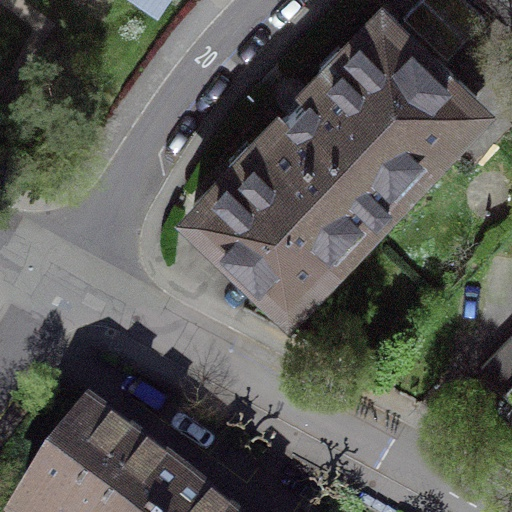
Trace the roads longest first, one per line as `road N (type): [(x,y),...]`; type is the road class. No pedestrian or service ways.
road 1 (residential): [(511,509),(71,272)]
road 2 (residential): [(71,272),(169,117),(270,0)]
road 3 (residential): [(0,369),(71,272)]
